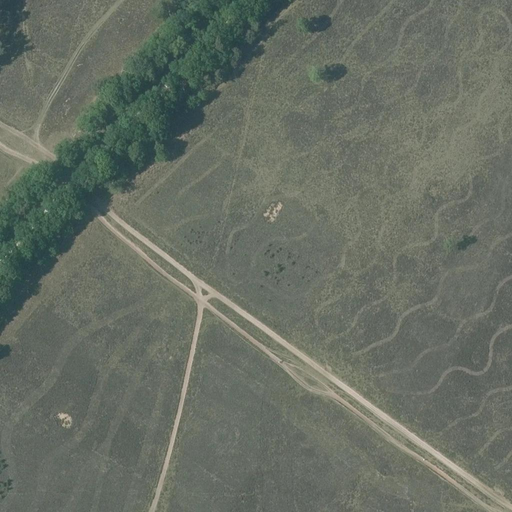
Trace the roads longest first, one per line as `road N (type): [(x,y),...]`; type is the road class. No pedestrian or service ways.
road 1 (track): [(511,511),(33,167)]
road 2 (track): [(0,256),(239,0)]
road 3 (unknown): [(203,293),(154,511)]
